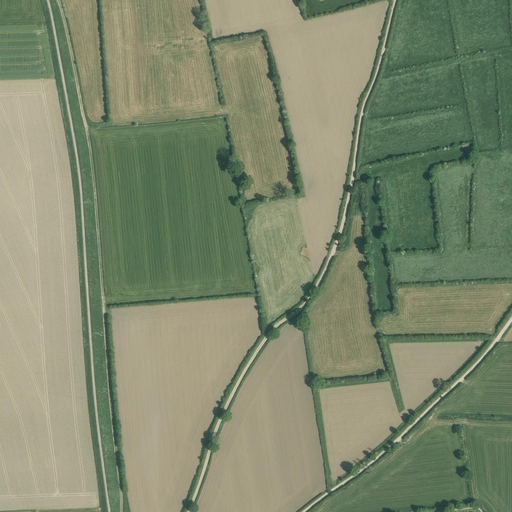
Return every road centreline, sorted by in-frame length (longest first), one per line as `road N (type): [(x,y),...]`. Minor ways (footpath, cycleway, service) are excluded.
road 1 (track): [(188,511),(215,430),(249,363),(270,332),(304,305),(337,243),(395,0)]
road 2 (track): [(121,511),(93,163),(59,0)]
road 3 (track): [(511,319),(382,453),(304,511)]
road 4 (track): [(398,438),(433,422),(511,423)]
